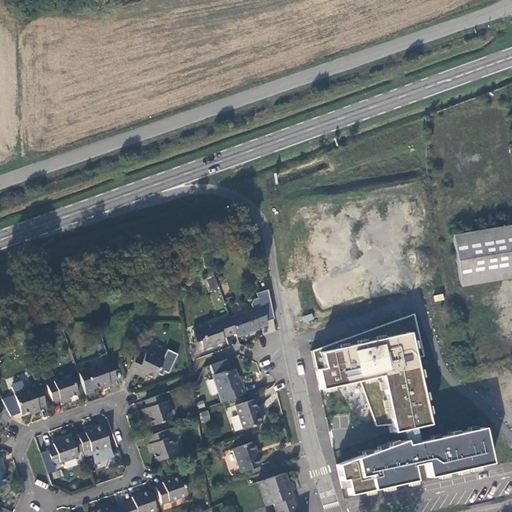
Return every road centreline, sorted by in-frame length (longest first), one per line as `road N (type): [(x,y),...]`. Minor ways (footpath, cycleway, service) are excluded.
road 1 (tertiary): [(0,181),(511,4)]
road 2 (primary): [(511,59),(98,206)]
road 3 (unclassified): [(98,206),(207,189),(241,197),(267,226),(282,307)]
road 4 (residential): [(112,404),(135,462),(126,482),(66,501),(32,491)]
road 5 (unclassified): [(511,474),(350,511)]
road 6 (residential): [(290,358),(331,511)]
road 7 (residential): [(32,491),(19,453),(30,430),(112,404)]
